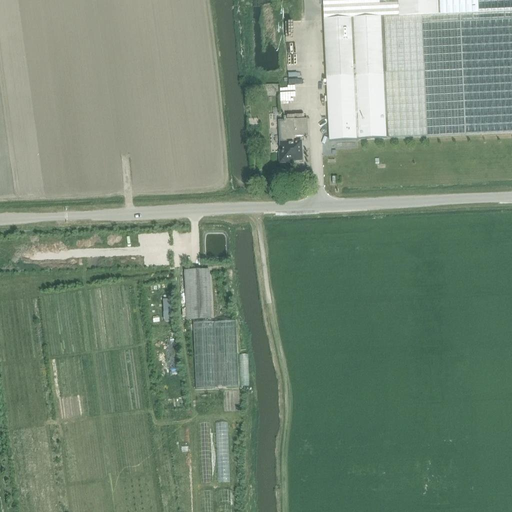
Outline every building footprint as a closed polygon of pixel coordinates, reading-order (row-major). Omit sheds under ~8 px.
[(397,0),(323,0),(325,20),(381,18),(399,17),(397,0)] [(399,17),(381,18),(384,76),(386,139),(466,135),(511,133),(511,0),(440,0),(441,15),(399,17)] [(397,0),(399,17),(441,15),(440,0),(397,0)] [(381,18),(325,20),(325,37),(327,79),(328,79),(330,141),(386,139),(384,76),(381,18)] [(293,26),(287,28),(289,36),(295,34),(293,26)] [(281,153),(279,153),(279,163),(292,163),(292,161),(301,160),(300,142),(294,143),(294,136),(307,135),(307,119),(286,120),(286,117),(284,117),(284,121),(279,122),(281,153)] [(187,319),(211,318),(209,270),(185,271),(187,319)] [(196,389),(238,388),(235,322),(193,324),(196,389)]
